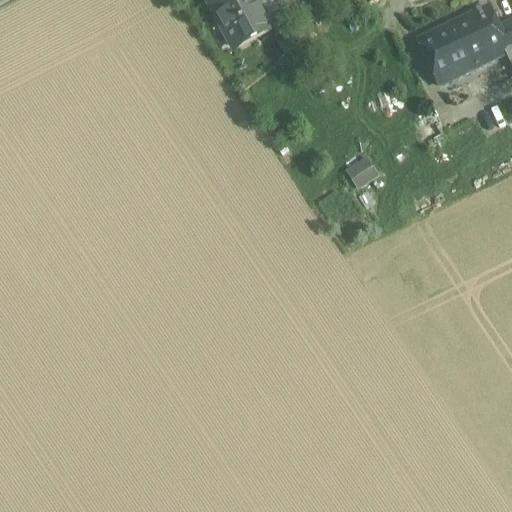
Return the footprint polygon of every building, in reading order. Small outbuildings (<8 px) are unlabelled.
[(217,0),(209,4),(233,48),(270,28),(263,16),(254,0),(217,0)] [(276,6),(272,0),(254,0),(263,16),(277,8),(276,6)] [(483,0),(477,0),(446,15),(452,28),(488,10),(483,0)] [(452,28),(419,43),(420,45),(440,87),(509,54),(499,33),(488,10),(452,28)] [(446,15),(413,30),(419,43),(452,28),(446,15)] [(511,27),(499,33),(509,54),(511,52),(511,27)] [(413,30),(397,38),(404,52),(420,45),(419,43),(413,30)] [(511,98),(511,52),(509,54),(511,60),(511,80),(450,109),(458,125),(511,98)] [(511,60),(509,54),(440,87),(450,109),(511,80),(511,60)] [(359,192),(381,178),(369,157),(346,171),(359,192)]
